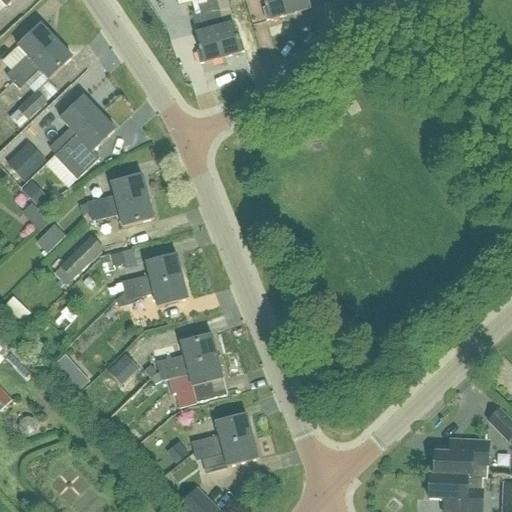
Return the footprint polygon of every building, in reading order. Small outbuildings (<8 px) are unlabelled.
[(0,0),(0,3),(7,10),(17,0),(0,0)] [(177,0),(179,8),(198,4),(199,8),(207,6),(207,4),(205,0),(177,0)] [(270,24),(289,19),(283,0),(263,0),(265,7),(264,8),(265,11),(264,12),(267,23),(270,22),(270,24)] [(283,0),(289,19),(307,13),(307,12),(310,11),(306,0),(305,0),(304,0),(283,0)] [(215,2),(207,4),(207,6),(222,62),(241,57),(241,55),(244,55),(241,43),(239,43),(238,40),(237,41),(233,26),(223,29),(215,2)] [(201,13),(191,15),(194,29),(198,28),(200,36),(195,37),(199,51),(198,51),(199,54),(197,55),(200,67),(203,66),(203,67),(222,62),(207,6),(199,8),(201,13)] [(11,74),(5,79),(12,86),(17,81),(57,44),(41,27),(17,49),(27,59),(11,74)] [(17,81),(12,86),(18,93),(24,88),(40,73),(49,83),(73,61),(57,44),(17,81)] [(17,111),(28,123),(47,105),(36,94),(17,111)] [(61,153),(100,117),(84,100),(60,122),(70,133),(55,147),(61,153)] [(116,133),(100,117),(61,153),(55,159),(77,183),(100,161),(93,154),(116,133)] [(46,164),(28,146),(6,167),(24,186),(46,164)] [(96,214),(148,201),(142,178),(111,186),(115,199),(94,204),(96,214)] [(32,186),(23,194),(40,211),(49,203),(32,186)] [(148,201),(96,214),(99,223),(120,218),(123,231),(154,223),(148,201)] [(47,256),(65,239),(54,228),(36,245),(47,256)] [(104,252),(91,239),(60,270),(73,283),(104,252)] [(115,269),(125,266),(122,255),(100,260),(104,276),(116,273),(115,269)] [(131,293),(183,280),(178,257),(146,265),(150,279),(129,284),(131,293)] [(126,294),(118,302),(120,310),(135,306),(134,302),(154,297),(157,310),(189,303),(183,280),(131,293),(126,294)] [(65,323),(60,329),(65,333),(70,326),(65,323)] [(167,373),(218,360),(212,337),(181,345),(185,359),(164,364),(167,373)] [(27,385),(39,372),(6,339),(0,344),(0,350),(8,359),(4,362),(27,385)] [(122,388),(139,372),(125,358),(108,374),(122,388)] [(218,360),(167,373),(172,395),(224,383),(218,360)] [(151,369),(145,374),(150,380),(156,375),(151,369)] [(0,390),(0,412),(11,403),(0,390)] [(508,446),(511,441),(511,424),(500,411),(487,424),(508,446)] [(198,443),(201,452),(253,440),(247,418),(216,425),(219,438),(198,443)] [(128,452),(142,438),(133,429),(118,442),(128,452)] [(253,440),(201,452),(206,474),(258,462),(253,440)] [(483,481),(483,482),(487,482),(489,445),(462,444),(462,457),(435,456),(434,478),(434,479),(483,481)] [(182,448),(170,457),(177,466),(189,456),(182,448)] [(434,479),(434,478),(430,478),(429,502),(456,504),(455,511),(481,511),(483,482),(483,481),(434,479)] [(511,486),(504,486),(502,510),(511,510),(511,486)] [(217,511),(196,491),(179,508),(182,511),(217,511)]
